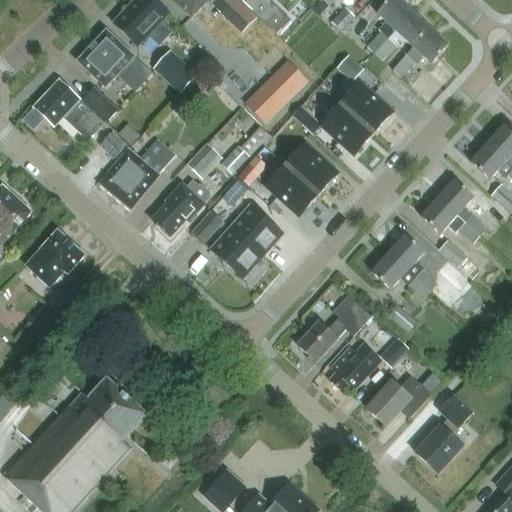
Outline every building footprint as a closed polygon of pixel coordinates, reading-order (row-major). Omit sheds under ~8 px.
[(167,15),(151,0),(136,0),(112,25),(136,47),(167,15)] [(168,0),(171,2),(171,1),(191,19),(208,0),(168,0)] [(255,21),(233,0),(215,0),(211,5),(242,35),(255,21)] [(236,0),(275,35),(303,4),(300,0),(236,0)] [(395,33),(412,14),(397,0),(392,0),(377,17),(385,23),(377,32),(380,35),(387,42),(395,33)] [(339,34),(353,19),(344,10),(330,25),(339,34)] [(430,30),(412,14),(395,33),(387,42),(388,42),(395,49),(403,40),(413,49),(430,30)] [(430,30),(413,49),(406,57),(413,64),(415,66),(423,58),(431,66),(448,47),(430,30)] [(153,75),(134,58),(110,36),(109,37),(106,34),(78,64),(105,89),(116,77),(135,94),(153,75)] [(367,50),(374,57),(388,42),(387,42),(380,35),(367,50)] [(374,57),(381,63),(395,49),(388,42),(374,57)] [(154,69),(181,93),(194,78),(167,55),(154,69)] [(400,79),(413,64),(406,57),(393,71),(400,79)] [(363,71),(349,58),(338,70),(344,75),(346,72),(355,80),(363,71)] [(273,77),(244,105),(264,125),(293,97),(273,77)] [(60,82),(34,110),(53,128),(62,120),(86,143),(99,130),(105,124),(81,102),(60,82)] [(340,106),(373,136),(393,113),(372,94),(361,84),(340,106)] [(92,90),(81,102),(105,124),(115,112),(92,90)] [(340,106),(320,128),(353,158),(373,136),(340,106)] [(511,134),(504,128),(488,146),(511,168),(511,134)] [(101,147),(115,160),(127,148),(112,135),(101,147)] [(126,151),(112,170),(99,186),(130,211),(176,158),(158,143),(140,162),(138,161),(126,151)] [(306,145),(286,167),(319,197),(339,174),(306,145)] [(197,176),(217,156),(207,146),(188,167),(197,176)] [(505,180),(507,178),(511,182),(511,168),(488,146),(471,165),(490,182),(498,174),(505,180)] [(221,167),(232,177),(250,159),(238,148),(221,167)] [(248,166),(237,178),(247,187),(258,175),(248,166)] [(319,197),(286,167),(266,189),(298,219),(319,197)] [(182,184),(165,203),(167,205),(152,222),(170,238),(185,221),(188,223),(210,198),(210,193),(202,186),(198,187),(193,182),(188,188),(182,184)] [(454,183),(438,201),(457,219),(465,226),(472,219),(464,211),(474,200),(454,183)] [(511,195),(502,186),(491,198),(511,216),(511,195)] [(0,257),(5,252),(0,247),(31,214),(3,187),(0,190),(0,257)] [(465,226),(457,219),(438,201),(421,219),(440,236),(448,228),(456,236),(459,234),(465,226)] [(230,228),(263,257),(283,235),(250,205),(230,228)] [(201,223),(214,234),(224,224),(211,212),(201,223)] [(472,219),(465,226),(480,240),(487,232),(472,219)] [(465,226),(459,234),(473,247),(480,240),(465,226)] [(263,257),(230,228),(210,250),(243,280),(263,257)] [(63,272),(67,275),(83,258),(58,234),(26,268),(48,288),(63,272)] [(404,239),(388,256),(392,259),(431,295),(437,287),(414,266),(423,256),(404,239)] [(458,268),(465,259),(448,244),(440,252),(458,268)] [(431,295),(392,259),(388,256),(372,274),(392,291),(401,281),(424,302),(431,295)] [(480,273),(467,261),(459,270),(472,281),(480,273)] [(470,282),(448,263),(439,273),(461,292),(470,282)] [(504,295),(499,297),(498,302),(502,305),(507,304),(508,299),(504,295)] [(356,304),(354,305),(340,320),(339,320),(328,331),(320,323),(299,346),(317,363),(338,341),(337,340),(346,331),(354,338),(372,319),(357,305),(356,304)] [(409,333),(417,324),(398,306),(390,316),(409,333)] [(392,371),(410,352),(397,340),(379,359),(392,371)] [(355,391),(382,362),(371,352),(364,345),(357,354),(352,349),(332,370),(337,374),(330,382),(343,394),(350,386),(355,391)] [(386,428),(400,413),(409,420),(430,397),(411,379),(401,390),(394,383),(368,411),(386,428)] [(69,411),(67,409),(5,477),(42,511),(72,511),(131,449),(123,442),(146,417),(107,381),(89,401),(83,395),(69,411)] [(449,420),(417,454),(438,474),(463,446),(452,436),(472,414),(454,398),(441,412),(449,420)] [(511,511),(511,469),(497,486),(506,494),(490,511),(511,511)] [(227,472),(204,498),(220,511),(224,511),(245,489),(227,472)] [(319,511),(292,486),(273,507),(261,497),(246,511),(319,511)]
